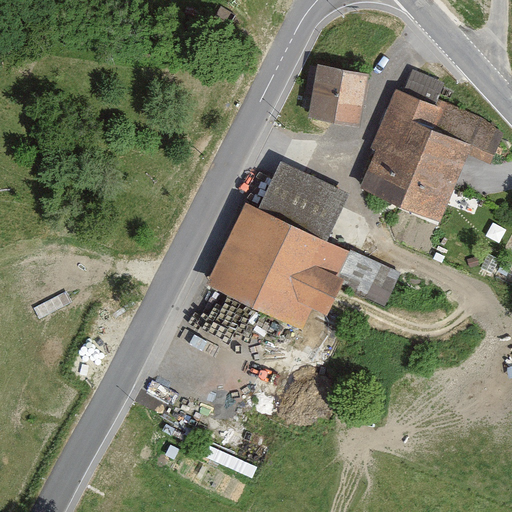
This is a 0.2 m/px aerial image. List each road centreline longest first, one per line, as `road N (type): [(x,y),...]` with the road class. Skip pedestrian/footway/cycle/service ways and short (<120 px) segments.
road 1 (residential): [(310,0),(50,511)]
road 2 (tertiary): [(511,108),(410,0)]
